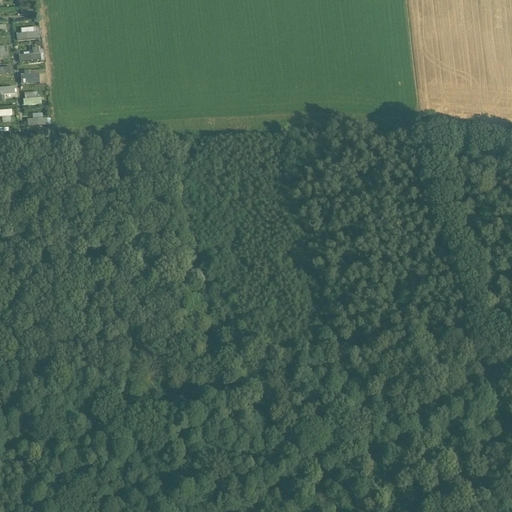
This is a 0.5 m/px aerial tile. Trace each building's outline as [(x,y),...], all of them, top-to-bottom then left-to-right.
[(12,10),(14,20),(34,17),(32,8),(12,10)] [(17,34),(23,33),(23,28),(37,27),(37,22),(17,22),(17,34)] [(0,39),(0,37),(0,32),(8,32),(8,26),(0,26),(0,39)] [(24,34),(19,34),(19,40),(40,39),(40,27),(23,28),(24,34)] [(10,46),(0,46),(0,75),(13,74),(10,46)] [(44,83),(44,70),(25,71),(25,84),(44,83)] [(0,117),(2,117),(3,123),(13,123),(13,111),(0,111),(0,117)]
